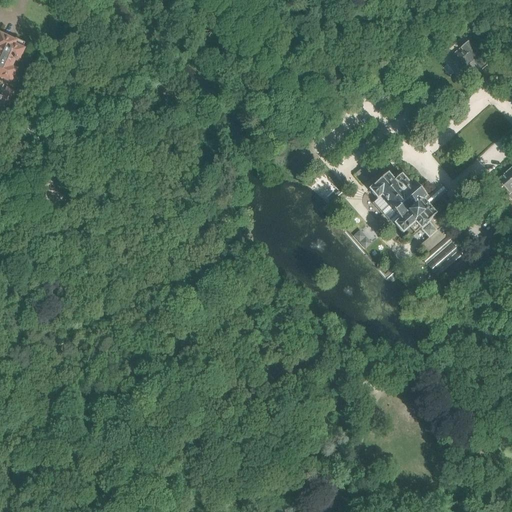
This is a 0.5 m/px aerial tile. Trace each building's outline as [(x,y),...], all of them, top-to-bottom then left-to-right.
[(15,43),(1,36),(0,35),(0,77),(10,82),(15,71),(10,68),(14,60),(18,61),(23,50),(13,46),(15,43)] [(466,74),(475,66),(481,72),(488,66),(467,42),(451,57),(455,62),(455,64),(456,65),(458,65),(466,74)] [(7,89),(5,93),(4,92),(1,97),(0,97),(0,96),(0,115),(2,114),(5,115),(13,98),(14,98),(16,94),(15,93),(13,92),(14,90),(9,89),(9,90),(7,89)] [(366,183),(377,173),(369,164),(358,174),(366,183)] [(395,169),(369,191),(377,200),(373,203),(383,215),(390,223),(393,226),(395,225),(402,234),(405,231),(410,237),(420,229),(421,230),(428,239),(419,247),(426,256),(422,260),(439,279),(443,275),(450,283),(476,261),(429,208),(440,198),(447,192),(441,186),(434,192),(426,199),(426,198),(412,182),(409,185),(395,169)] [(511,169),(499,181),(510,195),(511,193),(511,169)] [(494,211),(488,205),(484,209),(489,215),(494,211)]
